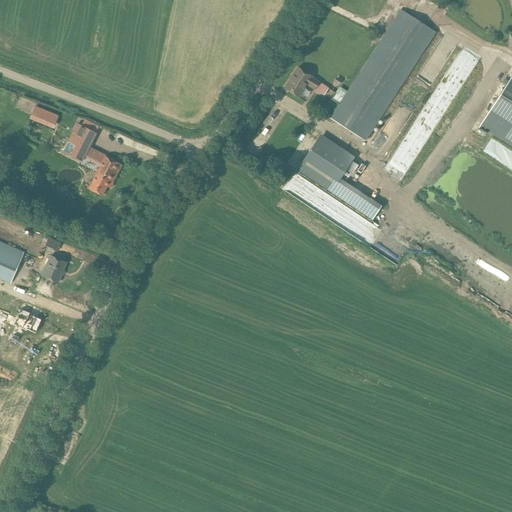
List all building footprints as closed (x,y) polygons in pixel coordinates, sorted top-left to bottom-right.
[(334,114),(330,119),(339,124),(365,141),(435,32),(409,15),(401,10),(348,92),(334,114)] [(312,77),(298,68),(284,89),(298,98),(307,85),(314,89),(319,82),(311,77),(312,77)] [(487,133),(489,130),(511,144),(511,75),(478,127),(487,133)] [(53,129),(58,115),(34,105),(28,119),(53,129)] [(77,124),(63,152),(81,161),(95,133),(77,124)] [(317,139),(297,170),(331,192),(337,195),(341,189),(336,185),(340,178),(345,171),(351,162),(317,139)] [(106,187),(110,188),(122,165),(105,157),(88,189),(102,196),(106,187)] [(24,253),(0,242),(0,278),(10,284),(20,262),(24,253)] [(66,263),(51,256),(42,276),(57,283),(66,263)] [(22,306),(15,322),(18,323),(16,329),(23,332),(26,326),(29,328),(29,327),(38,330),(44,316),(32,311),(32,310),(22,306)]
